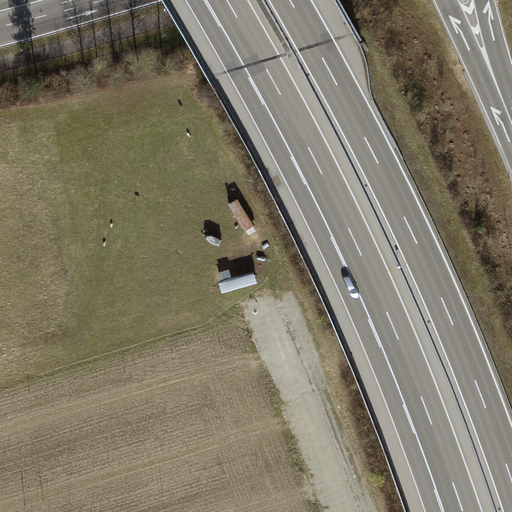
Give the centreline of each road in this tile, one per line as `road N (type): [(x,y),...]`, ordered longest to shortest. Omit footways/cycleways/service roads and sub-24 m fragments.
road 1 (trunk): [(237,15),(373,277),(463,511)]
road 2 (trunk): [(511,477),(424,257),(289,0)]
road 3 (track): [(359,511),(293,309)]
